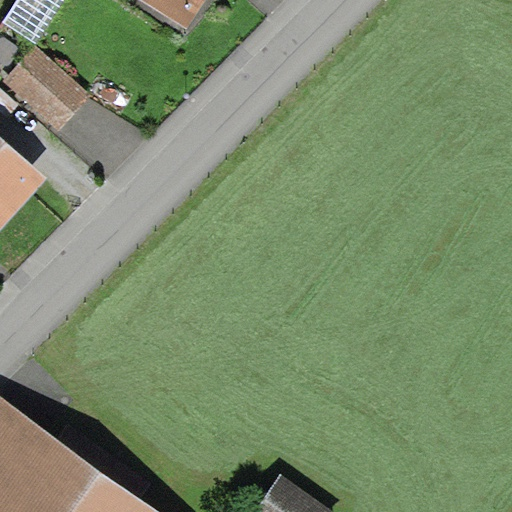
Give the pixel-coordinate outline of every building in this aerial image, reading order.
[(165,0),(180,10),(186,0),(165,0)] [(12,80),(57,120),(81,94),(36,53),(12,80)] [(0,154),(0,200),(23,175),(0,154)] [(142,511),(0,408),(0,511),(142,511)] [(255,511),(324,511),(279,480),(255,511)]
